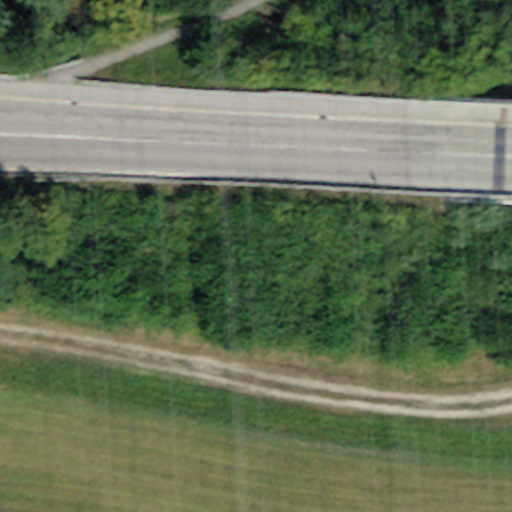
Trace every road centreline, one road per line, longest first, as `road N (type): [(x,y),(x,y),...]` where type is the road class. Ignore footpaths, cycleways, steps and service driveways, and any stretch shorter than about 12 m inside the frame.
road 1 (track): [(0,342),(401,415),(511,412)]
road 2 (tertiary): [(0,130),(511,154)]
